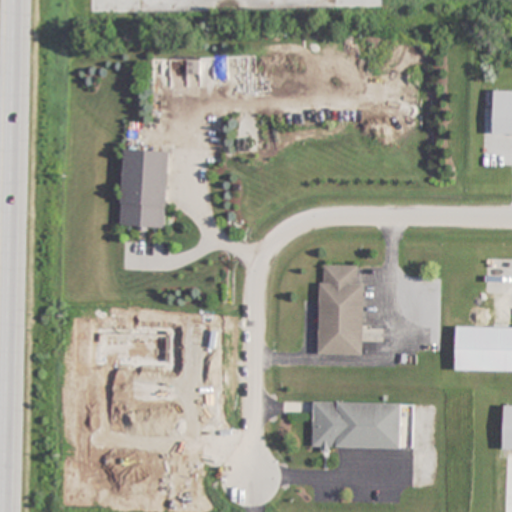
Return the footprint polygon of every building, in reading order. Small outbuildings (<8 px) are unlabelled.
[(88,0),(89,13),(141,13),(141,0),(88,0)] [(384,0),(332,0),(332,9),(385,9),(384,0)] [(511,135),(511,91),(493,91),(493,135),(511,135)] [(119,228),(165,230),(169,151),(123,149),(119,228)] [(318,355),(362,356),(363,284),(356,284),(357,267),(319,266),(318,355)] [(455,371),(511,371),(511,327),(456,327),(455,371)] [(330,447),(401,448),(401,403),(312,402),(312,450),(330,450),(330,447)] [(511,405),(503,406),(503,450),(511,450),(511,405)]
